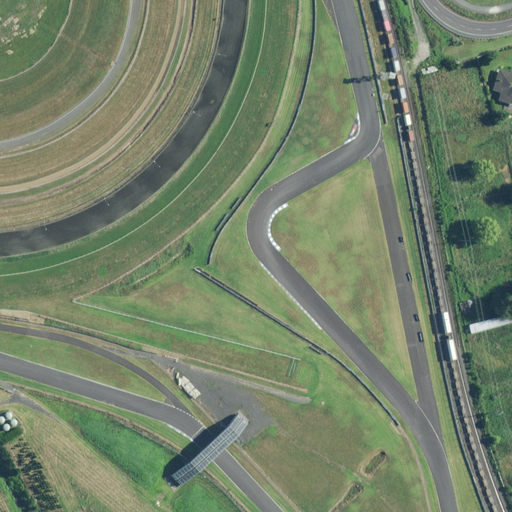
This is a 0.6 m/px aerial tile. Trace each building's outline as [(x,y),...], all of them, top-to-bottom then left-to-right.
[(486,94),(494,96),(491,105),(510,111),(511,103),(511,78),(493,73),(486,94)] [(493,304),(496,307),(505,308),(510,305),(511,299),(511,293),(510,291),(507,289),(500,289),(493,292),(492,296),(491,300),(493,304)] [(458,316),(460,315),(462,319),(473,316),(471,309),(469,304),(456,307),(458,316)] [(511,314),(464,328),(467,339),(511,326),(511,314)] [(9,410),(0,416),(0,426),(3,432),(17,423),(9,410)]
